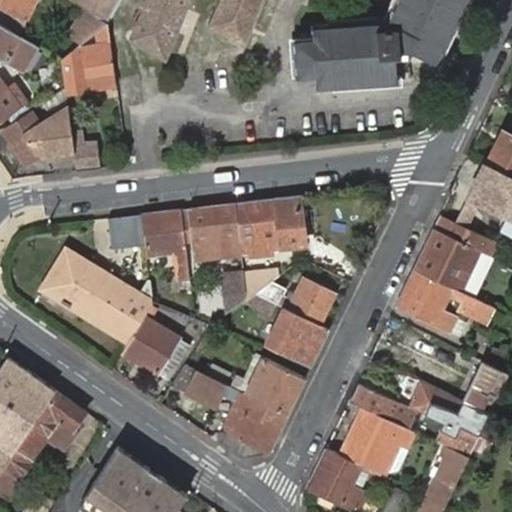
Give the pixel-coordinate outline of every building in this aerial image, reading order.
[(0,0),(0,22),(19,33),(36,0),(0,0)] [(84,8),(108,22),(119,0),(78,0),(77,4),(84,8)] [(146,0),(133,37),(166,57),(187,10),(190,0),(217,0),(209,19),(208,24),(247,40),(264,0),(146,0)] [(395,0),(382,27),(374,29),(374,21),(308,26),(310,39),(290,40),(293,76),(313,74),(314,86),(395,80),(394,57),(408,56),(411,51),(435,62),(465,0),(395,0)] [(81,43),(108,22),(84,8),(67,34),(81,43)] [(36,43),(19,33),(0,22),(0,53),(25,65),(36,43)] [(86,77),(115,74),(108,22),(81,43),(60,57),(62,70),(65,89),(65,91),(88,87),(86,77)] [(65,89),(62,70),(42,82),(51,97),(65,89)] [(0,80),(0,119),(26,102),(13,83),(6,88),(0,80)] [(67,104),(65,91),(65,89),(51,97),(42,103),(48,114),(67,104)] [(68,112),(72,143),(95,141),(90,105),(67,107),(68,112)] [(53,153),(73,150),(72,143),(68,112),(39,126),(30,113),(2,129),(24,164),(50,149),(53,153)] [(511,176),(511,136),(502,132),(487,163),(511,176)] [(76,171),(100,168),(95,141),(72,143),(73,150),(76,171)] [(511,216),(511,176),(487,163),(484,162),(468,196),(511,216)] [(296,195),(234,202),(240,253),(303,245),(296,195)] [(191,207),(195,241),(197,260),(241,255),(240,253),(234,202),(191,207)] [(191,207),(181,208),(185,241),(195,241),(191,207)] [(142,213),(146,245),(147,255),(173,253),(187,252),(185,241),(181,208),(142,213)] [(142,213),(107,217),(111,249),(146,245),(142,213)] [(474,259),(485,237),(439,214),(413,267),(459,291),(463,282),(454,278),(465,254),(474,259)] [(153,303),(149,275),(138,293),(67,249),(42,288),(127,342),(143,317),(153,303)] [(187,252),(173,253),(175,265),(188,264),(187,252)] [(454,278),(463,282),(474,259),(465,254),(454,278)] [(284,267),(243,272),(246,299),(257,291),(267,283),(285,270),(284,267)] [(486,315),(490,306),(459,291),(413,267),(395,307),(440,329),(452,335),(461,318),(448,312),(454,299),(486,315)] [(246,299),(243,272),(228,275),(232,309),(246,299)] [(292,301),(280,294),(277,301),(320,323),(334,292),(304,277),(292,301)] [(267,283),(257,291),(269,297),(277,301),(280,294),(282,290),(267,283)] [(257,291),(246,299),(264,308),(269,297),(257,291)] [(269,297),(264,308),(262,311),(279,319),(283,312),(290,316),(277,341),(270,338),(267,345),(310,367),(329,327),(320,323),(277,301),(269,297)] [(279,319),(270,338),(277,341),(290,316),(283,312),(279,319)] [(127,342),(121,351),(155,372),(178,338),(143,317),(127,342)] [(484,361),(508,372),(511,364),(511,357),(491,347),(484,361)] [(53,387),(5,354),(0,361),(0,451),(8,456),(53,387)] [(245,393),(286,416),(305,378),(263,357),(245,393)] [(460,399),(489,413),(508,372),(484,361),(479,358),(460,399)] [(188,363),(173,384),(187,391),(198,370),(199,369),(188,363)] [(268,455),(286,416),(245,393),(199,369),(198,370),(187,391),(203,400),(205,397),(218,404),(223,394),(236,401),(214,440),(242,459),(268,455)] [(358,383),(349,402),(362,409),(411,432),(419,414),(399,402),(358,383)] [(84,409),(53,387),(8,456),(4,463),(0,469),(0,502),(10,507),(27,481),(24,479),(35,460),(34,459),(48,436),(64,447),(76,429),(72,426),(84,409)] [(467,458),(489,413),(460,399),(436,387),(429,402),(448,411),(438,432),(442,434),(437,444),(449,450),(467,458)] [(216,407),(218,404),(205,397),(203,400),(216,407)] [(362,409),(340,455),(382,476),(401,437),(408,441),(412,432),(411,432),(362,409)] [(175,511),(176,511),(185,496),(115,445),(76,503),(88,511),(175,511)] [(326,449),(308,487),(359,511),(368,494),(352,486),(359,472),(381,484),(385,477),(382,476),(340,455),(326,449)] [(419,511),(441,511),(467,458),(449,450),(419,511)] [(382,511),(402,511),(411,496),(394,488),(382,511)] [(37,493),(23,511),(41,511),(49,502),(37,493)]
